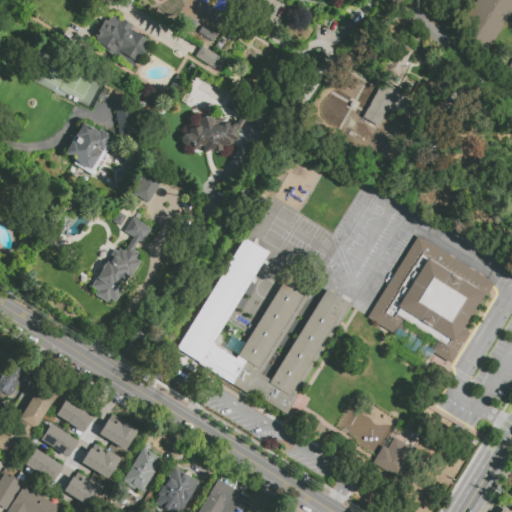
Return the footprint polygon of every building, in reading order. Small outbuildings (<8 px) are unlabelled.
[(511,0),(475,0),(454,36),(486,55),(511,11),(511,0)] [(104,19),(107,21),(111,15),(132,26),(130,30),(150,41),(136,65),(96,42),(98,38),(95,36),(104,19)] [(397,82),(413,51),(397,42),(380,73),(397,82)] [(213,69),(220,58),(200,46),(193,57),(213,69)] [(118,135),(134,132),(129,101),(112,104),(118,135)] [(242,120),(257,128),(263,117),(247,110),(242,120)] [(234,127),(237,140),(232,142),(233,144),(220,148),(221,150),(212,153),(212,150),(203,153),(202,148),(192,151),(190,145),(185,146),(183,145),(182,143),(181,141),(181,138),(182,135),(189,133),(188,129),(197,127),(195,120),(213,116),(214,121),(223,119),(225,117),(229,116),(232,117),(234,119),(235,123),(235,125),(234,127)] [(64,154),(82,123),(97,132),(98,129),(111,137),(109,140),(112,141),(91,175),(73,164),(75,161),(64,154)] [(147,203),(134,194),(145,175),(159,184),(147,203)] [(269,203),(291,216),(270,250),(249,237),(269,203)] [(299,222),(337,245),(320,272),(282,248),(299,222)] [(239,237),(247,242),(238,256),(231,251),(239,237)] [(367,318),(392,334),(402,319),(440,342),(433,353),(450,363),(468,334),(464,331),(493,283),(417,237),(367,318)] [(138,241),(133,250),(140,254),(137,259),(140,261),(132,274),(129,273),(123,283),(125,284),(115,302),(109,299),(107,303),(95,295),(97,292),(95,290),(96,289),(92,286),(106,262),(109,263),(111,259),(109,257),(113,250),(118,252),(119,250),(124,252),(133,238),(138,241)] [(290,267),(237,357),(242,360),(229,383),(249,395),(250,393),(285,414),(305,381),(318,359),(350,304),(325,289),(271,380),(261,374),(316,282),(290,267)] [(213,293),(237,307),(213,346),(227,354),(215,374),(165,344),(176,325),(190,333),(213,293)] [(325,363),(312,385),(305,381),(318,359),(325,363)] [(9,362),(0,377),(0,393),(1,392),(6,395),(8,391),(12,394),(18,383),(16,382),(23,371),(18,365),(9,362)] [(13,428),(10,426),(5,434),(0,431),(0,449),(6,453),(7,451),(18,457),(56,393),(39,383),(13,428)] [(60,429),(74,405),(95,418),(81,442),(60,429)] [(136,431),(109,414),(97,434),(123,451),(136,431)] [(38,441),(67,458),(76,440),(47,424),(38,441)] [(107,425),(93,449),(114,462),(126,442),(116,436),(121,429),(116,425),(114,429),(107,425)] [(79,463),(106,479),(118,459),(91,443),(79,463)] [(142,448),(122,482),(142,494),(154,472),(153,471),(160,458),(154,454),(153,456),(147,453),(148,451),(142,448)] [(53,481),(61,465),(31,449),(23,466),(53,481)] [(173,467),(168,474),(169,475),(165,482),(164,481),(156,495),(158,496),(154,503),(168,511),(180,511),(198,482),(188,476),(187,478),(181,474),(181,472),(173,467)] [(61,491),(87,508),(100,488),(74,471),(61,491)] [(3,475),(0,480),(0,506),(6,510),(5,511),(57,511),(60,508),(3,475)] [(215,478),(193,511),(215,511),(231,488),(215,478)]
